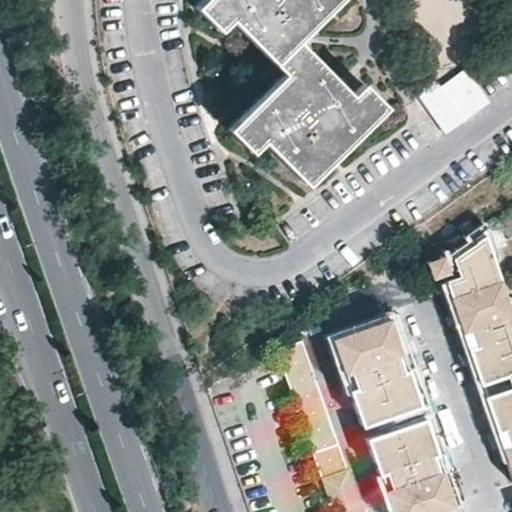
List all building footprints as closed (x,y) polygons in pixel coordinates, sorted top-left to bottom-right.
[(199,0),(194,6),(216,29),(228,17),(282,71),(227,127),(250,150),(261,139),(304,182),(383,105),(360,82),(348,93),(294,38),(332,0),(199,0)] [(468,65),(420,92),(442,132),(490,105),(468,65)] [(467,236),(470,244),(481,236),(487,254),(493,252),(483,224),(467,236)] [(481,236),(470,244),(449,257),(454,274),(442,278),(459,330),(477,323),(482,341),(465,347),(477,383),(511,371),(511,374),(511,385),(481,396),(494,434),(511,427),(511,430),(511,444),(499,449),(510,483),(511,482),(511,311),(507,314),(502,298),(487,254),(481,236)] [(438,254),(423,260),(429,276),(444,271),(438,254)] [(511,307),(508,296),(502,298),(507,314),(511,311),(511,307)] [(329,335),(340,371),(358,365),(364,381),(346,387),(358,421),(378,415),(397,408),(419,401),(406,367),(402,368),(396,351),(401,349),(389,315),(329,335)] [(477,323),(459,330),(465,347),(482,341),(477,323)] [(358,511),(299,337),(273,346),(330,511),(358,511)] [(358,365),(340,371),(346,387),(364,381),(358,365)] [(477,383),(481,396),(511,385),(511,374),(511,371),(477,383)] [(397,408),(378,415),(383,430),(403,423),(397,408)] [(424,416),(403,423),(383,430),(362,437),(375,473),(393,467),(399,482),(380,488),(388,511),(429,511),(454,504),(442,468),(437,470),(432,453),(436,452),(424,416)] [(494,434),(499,449),(511,444),(511,430),(511,427),(494,434)] [(393,467),(375,473),(380,488),(399,482),(393,467)]
